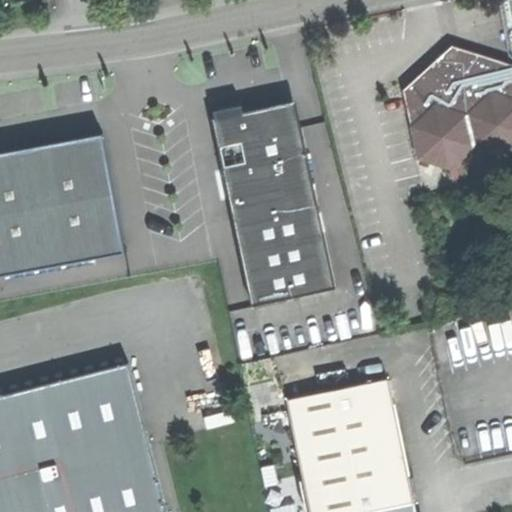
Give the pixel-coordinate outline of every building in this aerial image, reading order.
[(418,161),(450,168),(454,183),(508,170),(507,155),(511,150),(511,59),(455,42),(402,92),(418,161)] [(236,114),(212,119),(252,306),(335,288),(318,210),(296,184),(282,187),(279,172),(309,166),(301,128),(298,128),(294,112),(288,114),(279,108),(271,114),(271,110),(262,113),(253,111),(236,114)] [(0,150),(0,244),(5,272),(127,249),(104,130),(22,146),(0,150)] [(167,511),(129,362),(0,394),(0,511),(167,511)] [(310,511),(416,511),(388,379),(287,401),(310,511)]
